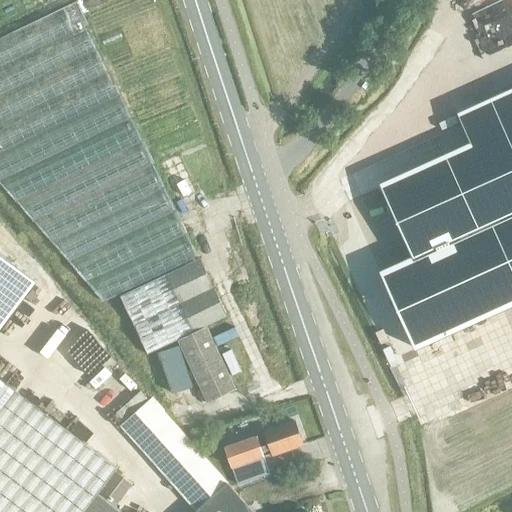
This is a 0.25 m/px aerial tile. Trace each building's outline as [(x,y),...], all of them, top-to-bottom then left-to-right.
[(104,301),(198,256),(76,1),(0,37),(0,180),(68,261),(104,301)] [(471,144),(380,186),(413,258),(380,273),(415,348),(511,303),(511,90),(458,115),(471,144)] [(0,511),(85,511),(116,471),(0,382),(0,328),(35,282),(0,254),(0,511)] [(147,353),(177,339),(206,326),(226,316),(199,258),(166,274),(120,296),(147,353)] [(206,326),(177,339),(207,402),(236,389),(206,326)] [(149,398),(119,425),(195,511),(194,511),(253,511),(163,409),(161,411),(149,398)] [(225,447),(216,450),(223,470),(231,467),(233,467),(238,483),(269,472),(264,455),(271,453),(272,455),(304,444),(295,420),(264,432),(264,433),(257,436),(257,435),(225,446),(225,447)] [(116,471),(85,511),(123,511),(116,506),(132,484),(116,471)]
